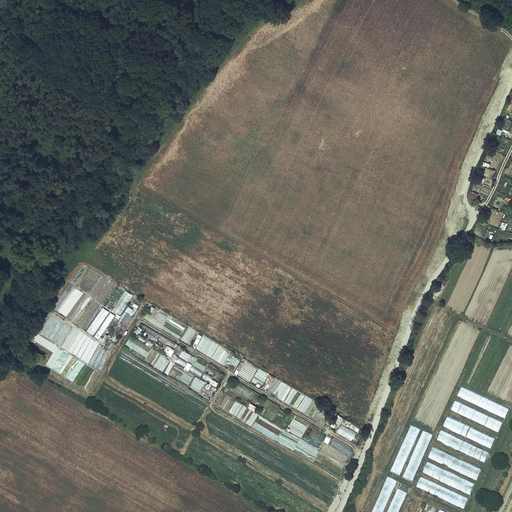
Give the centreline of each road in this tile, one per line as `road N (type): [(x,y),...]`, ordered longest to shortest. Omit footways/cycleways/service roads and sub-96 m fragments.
road 1 (track): [(70,0),(103,26),(130,109),(102,154),(44,216),(11,238),(0,290)]
road 2 (track): [(475,214),(424,293),(339,511)]
road 3 (track): [(337,511),(206,436),(205,411),(227,374)]
road 4 (track): [(511,81),(465,187),(475,214)]
road 5 (track): [(206,436),(110,379),(118,349)]
